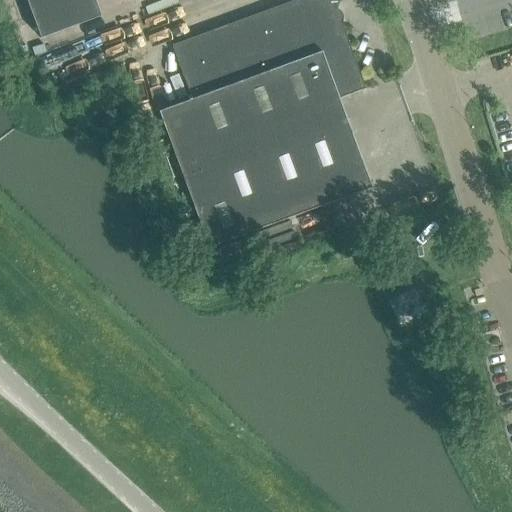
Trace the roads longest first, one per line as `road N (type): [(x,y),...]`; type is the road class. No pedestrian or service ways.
road 1 (unclassified): [(414,0),(486,225)]
road 2 (tertiary): [(153,511),(0,367)]
